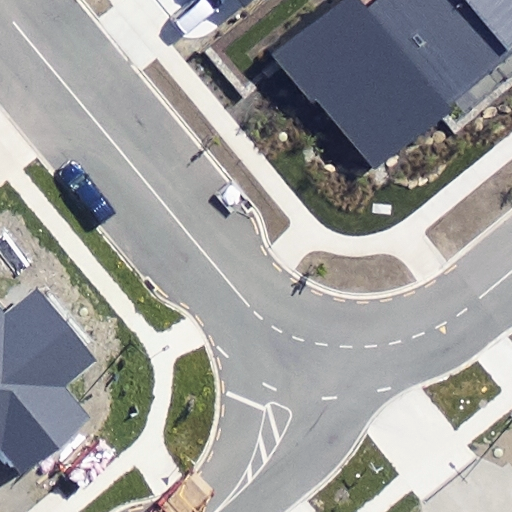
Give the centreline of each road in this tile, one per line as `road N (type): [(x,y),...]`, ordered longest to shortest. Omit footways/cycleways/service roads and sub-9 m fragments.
road 1 (residential): [(299,339),(246,304),(0,6)]
road 2 (residential): [(299,339),(336,346),(405,339),(436,327),(511,270)]
road 3 (residential): [(216,511),(267,445),(299,339)]
